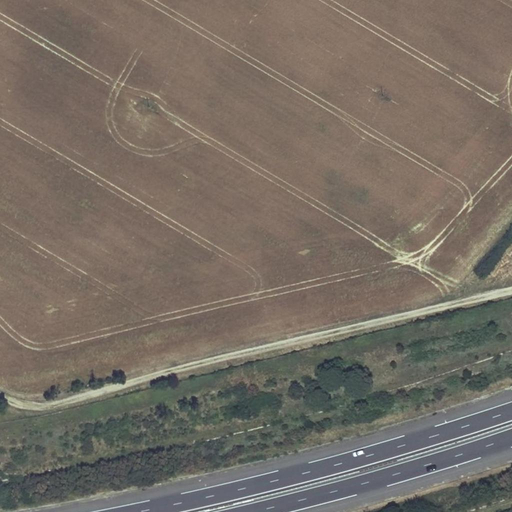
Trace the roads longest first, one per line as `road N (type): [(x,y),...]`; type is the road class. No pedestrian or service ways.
road 1 (track): [(0,395),(26,406),(57,404),(511,290)]
road 2 (motorway): [(511,408),(354,458),(120,511)]
road 3 (motorway): [(239,511),(511,435)]
